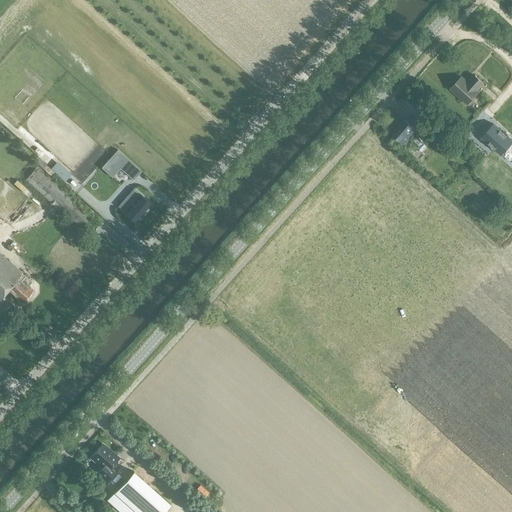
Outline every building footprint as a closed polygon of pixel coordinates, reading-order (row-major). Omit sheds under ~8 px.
[(461,76),(450,88),(467,103),(478,91),(476,90),(483,83),(474,74),(467,82),(461,76)] [(416,130),(418,127),(415,125),(413,126),(405,119),(392,134),(403,145),(416,130)] [(511,140),(493,123),(481,136),(489,144),(501,155),(511,142),(511,140)] [(417,146),(422,140),(417,135),(411,141),(417,146)] [(120,168),(133,180),(141,171),(117,149),(101,167),(112,177),(120,168)] [(52,167),(65,180),(72,173),(58,160),(52,167)] [(98,220),(75,200),(41,169),(37,166),(25,180),(51,203),(51,204),(59,211),(59,210),(86,234),(98,220)] [(152,204),(140,194),(124,212),(136,223),(152,204)] [(0,298),(7,291),(18,301),(17,302),(23,307),(27,302),(25,300),(32,291),(28,287),(32,282),(0,253),(0,298)] [(118,462),(120,459),(102,443),(90,456),(106,471),(115,460),(116,461),(117,460),(118,462)] [(120,511),(162,511),(170,504),(132,470),(106,499),(120,511)]
